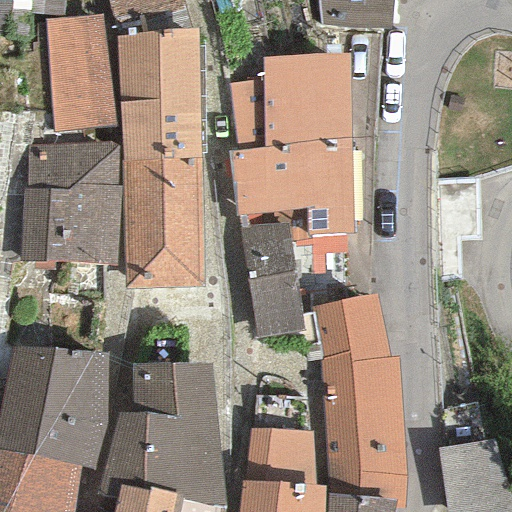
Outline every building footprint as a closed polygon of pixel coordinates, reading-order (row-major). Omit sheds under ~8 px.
[(62,0),(0,0),(0,36),(28,38),(29,13),(61,15),(62,0)] [(107,0),(113,18),(184,7),(182,0),(107,0)] [(315,0),(318,26),(389,29),(391,0),(315,0)] [(104,129),(98,23),(45,26),(50,132),(104,129)] [(237,151),(349,139),(348,54),(263,57),(264,79),(230,84),(237,151)] [(237,151),(225,152),(233,216),(238,216),(239,227),(286,225),(289,243),(308,240),(308,236),(352,235),(349,139),(237,151)] [(289,243),(286,225),(239,227),(253,337),(302,332),(289,243)] [(375,294),(311,307),(320,359),(350,353),(350,363),(389,358),(375,294)] [(105,353),(9,348),(0,400),(0,449),(78,465),(91,470),(105,425),(105,353)] [(350,353),(320,359),(326,483),(330,495),(394,502),(393,508),(402,509),(404,476),(396,357),(389,358),(350,363),(350,353)] [(209,365),(129,364),(130,415),(117,413),(94,495),(116,500),(119,485),(147,491),(148,488),(183,497),(181,500),(222,510),(209,365)] [(311,432),(249,428),(243,482),(239,480),(235,511),(322,511),(323,494),(323,486),(313,486),(311,432)] [(436,449),(444,511),(505,511),(511,511),(511,505),(499,439),(436,449)] [(0,511),(72,511),(78,465),(0,449),(0,511)] [(147,491),(119,485),(116,500),(113,511),(178,511),(181,500),(183,497),(148,488),(147,491)] [(391,511),(393,508),(394,502),(330,495),(328,494),(323,494),(322,511),(391,511)] [(113,511),(116,500),(94,495),(88,511),(113,511)] [(221,511),(222,510),(181,500),(178,511),(221,511)]
